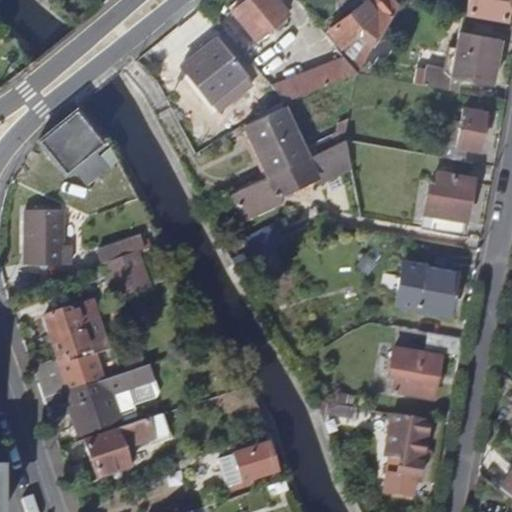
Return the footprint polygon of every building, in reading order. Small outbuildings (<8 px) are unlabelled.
[(276,0),(244,0),(232,11),(255,39),(287,13),(276,0)] [(398,4),(394,0),(363,0),(365,2),(328,30),(341,46),(359,34),(366,40),(374,45),(398,4)] [(505,19),(508,0),(468,0),(466,13),(505,19)] [(459,32),(456,49),(449,48),(444,74),(446,75),(452,91),(457,92),(459,80),(471,82),(490,85),(492,86),(500,40),(459,32)] [(196,48),(200,52),(216,39),(213,36),(196,48)] [(216,39),(200,52),(182,67),(209,101),(243,74),(216,39)] [(351,66),(357,74),(374,45),(366,40),(351,66)] [(284,100),(357,74),(351,66),(344,57),(271,85),(284,100)] [(423,85),(452,91),(446,75),(444,74),(426,71),(423,85)] [(269,175),(310,155),(284,101),(284,100),(245,123),(269,175)] [(38,138),(38,142),(40,143),(64,172),(71,166),(92,149),(101,141),(74,108),(38,138)] [(462,109),(460,123),(456,146),(466,148),(478,149),(484,113),(462,109)] [(441,156),(465,161),(466,148),(456,146),(460,123),(447,121),(441,156)] [(279,193),(314,176),(318,183),(350,167),(344,139),(336,143),(310,155),(269,175),(267,176),(275,195),(279,193)] [(107,166),(92,149),(71,166),(86,183),(107,166)] [(432,215),(465,221),(472,179),(436,173),(429,214),(432,215)] [(267,176),(234,192),(246,218),(282,201),(279,193),(275,195),(267,176)] [(429,230),(463,236),(465,221),(432,215),(429,230)] [(26,262),(61,262),(62,217),(26,216),(26,262)] [(253,259),(282,245),(274,227),(244,240),(253,259)] [(404,236),(386,233),(381,263),(399,266),(404,236)] [(100,263),(124,255),(142,249),(138,236),(137,236),(96,250),(100,263)] [(124,255),(100,263),(113,297),(114,297),(136,289),(136,288),(124,255)] [(456,272),(402,264),(396,305),(449,314),(456,272)] [(67,362),(109,349),(93,299),(43,314),(43,315),(58,361),(66,358),(67,362)] [(460,355),(463,339),(428,333),(425,349),(460,355)] [(32,368),(43,399),(62,393),(120,374),(117,361),(113,348),(109,349),(67,362),(66,358),(58,361),(32,368)] [(440,358),(394,350),(389,378),(396,379),(393,392),(433,399),(440,358)] [(62,393),(43,399),(50,421),(51,422),(70,417),(78,437),(136,417),(132,406),(155,398),(158,392),(148,365),(131,371),(120,374),(62,393)] [(357,409),(317,402),(321,414),(355,420),(357,409)] [(114,431),(84,442),(97,479),(129,468),(122,449),(153,439),(167,434),(161,414),(146,419),(114,429),(114,431)] [(429,421),(391,415),(388,431),(394,432),(389,458),(399,460),(396,476),(414,480),(419,481),(429,421)] [(227,488),(229,493),(247,487),(246,482),(277,472),(268,443),(217,460),(217,462),(226,488),(227,488)] [(511,497),(511,473),(500,489),(511,497)] [(412,495),(414,480),(396,476),(386,475),(383,491),(412,495)]
